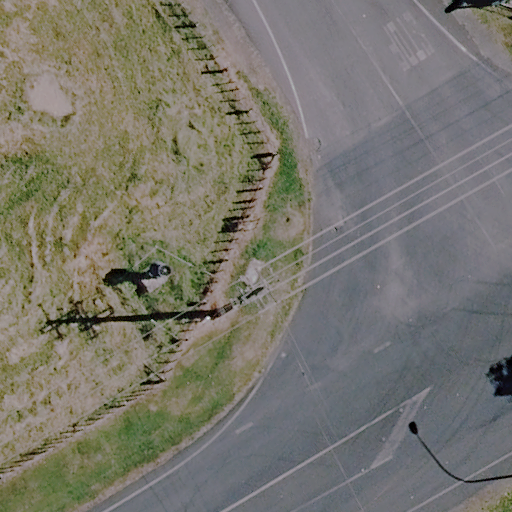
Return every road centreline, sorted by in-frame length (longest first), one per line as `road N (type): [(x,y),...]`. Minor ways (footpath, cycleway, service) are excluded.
road 1 (unclassified): [(331,0),(511,277)]
road 2 (tertiary): [(511,343),(230,511)]
